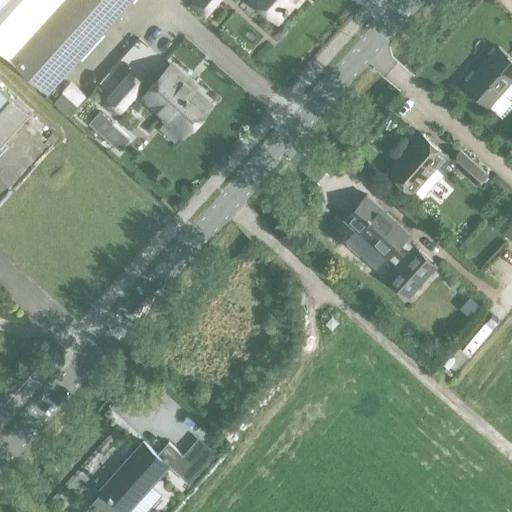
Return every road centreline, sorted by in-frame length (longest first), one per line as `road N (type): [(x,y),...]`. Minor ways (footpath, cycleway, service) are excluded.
road 1 (tertiary): [(0,456),(408,0)]
road 2 (unknown): [(229,201),(511,458)]
